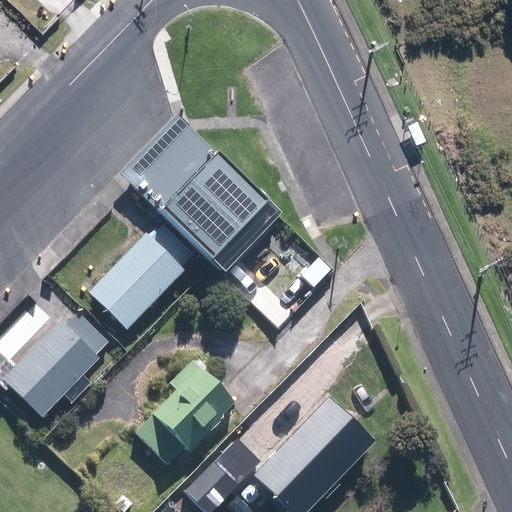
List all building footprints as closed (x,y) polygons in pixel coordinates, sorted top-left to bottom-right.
[(405,124),(415,148),(427,142),(416,119),(405,124)] [(134,185),(229,277),(265,241),(260,236),(281,215),(192,127),(134,185)] [(91,290),(127,327),(186,270),(150,232),(91,290)] [(90,263),(78,252),(61,271),(73,282),(90,263)] [(7,379),(45,418),(104,360),(98,355),(112,342),(82,312),(69,324),(66,321),(7,379)] [(182,386),(139,428),(168,459),(235,393),(199,356),(175,379),(182,386)] [(261,479),(294,511),(316,511),(382,444),(337,401),(261,479)] [(190,494),(208,511),(218,511),(265,463),(241,440),(190,494)]
